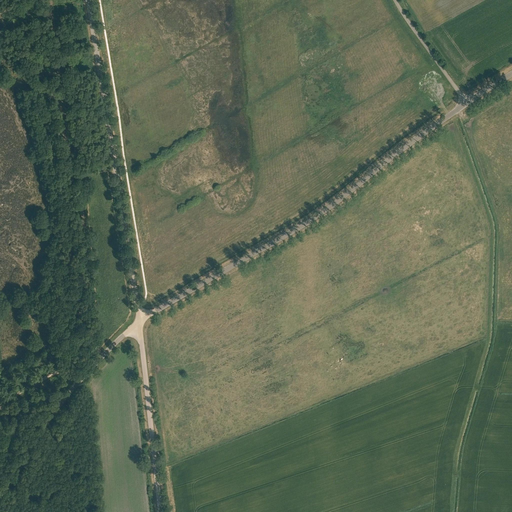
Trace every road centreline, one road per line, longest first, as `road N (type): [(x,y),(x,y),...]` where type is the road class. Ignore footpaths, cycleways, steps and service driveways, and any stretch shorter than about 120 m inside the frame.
road 1 (tertiary): [(139,321),(310,220),(466,102)]
road 2 (tertiary): [(139,321),(88,0)]
road 3 (tertiary): [(0,491),(83,375),(139,321)]
road 4 (tertiary): [(159,511),(139,321)]
road 5 (unclassified): [(466,102),(394,0)]
